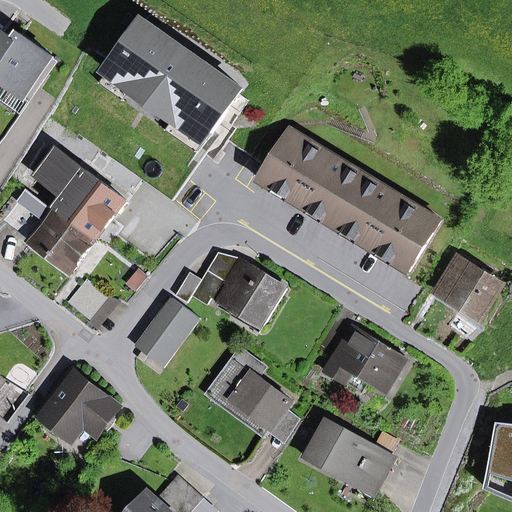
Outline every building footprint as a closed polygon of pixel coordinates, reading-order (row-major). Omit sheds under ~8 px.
[(177,122),(183,113),(214,134),(233,106),(242,94),(245,90),(146,21),(115,65),(139,82),(133,91),(134,91),(176,121),(177,122)] [(0,29),(0,66),(22,35),(21,34),(16,41),(0,29)] [(0,80),(10,88),(26,99),(55,58),(22,35),(0,66),(0,80)] [(134,91),(133,91),(139,82),(115,65),(102,84),(127,101),(134,91)] [(22,115),(31,102),(26,99),(10,88),(1,100),(22,115)] [(251,101),(242,94),(233,106),(242,112),(251,101)] [(200,153),(214,134),(183,113),(177,122),(176,121),(169,131),(200,153)] [(293,130),(261,181),(336,227),(367,176),(293,130)] [(87,171),(57,210),(98,240),(128,201),(87,171)] [(411,272),(442,221),(367,176),(336,227),(411,272)] [(27,191),(6,220),(35,240),(55,212),(27,191)] [(33,242),(73,272),(98,240),(57,210),(55,212),(35,240),(33,242)] [(209,272),(227,283),(242,258),(220,253),(209,272)] [(235,312),(236,310),(264,328),(288,289),(269,277),(270,275),(242,258),(227,283),(209,272),(194,296),(208,305),(213,298),(235,312)] [(459,260),(440,292),(483,318),(503,286),(459,260)] [(191,273),(177,296),(189,304),(203,280),(191,273)] [(88,279),(69,303),(91,321),(110,298),(88,279)] [(91,321),(99,328),(121,299),(110,298),(91,321)] [(177,302),(142,350),(165,367),(201,319),(177,302)] [(364,394),(370,383),(387,394),(408,359),(355,326),(327,373),(364,394)] [(288,409),(293,402),(258,377),(265,367),(242,350),(219,380),(238,394),(229,407),(266,434),(268,436),(270,433),(288,409)] [(85,425),(99,436),(121,408),(77,374),(43,417),(73,441),(85,425)] [(264,438),(266,434),(229,407),(238,394),(219,380),(208,396),(264,438)] [(270,433),(285,444),(302,419),(288,409),(270,433)] [(369,491),(382,467),(380,465),(386,454),(386,453),(377,448),(327,421),(307,458),(368,490),(369,491)] [(511,499),(511,424),(499,423),(488,490),(511,499)] [(386,453),(390,455),(396,443),(384,436),(377,448),(386,453)] [(365,495),(372,499),(394,459),(386,454),(380,465),(382,467),(369,491),(368,490),(365,495)] [(191,511),(202,500),(178,478),(158,500),(151,494),(134,511),(191,511)] [(191,511),(216,511),(202,500),(191,511)]
